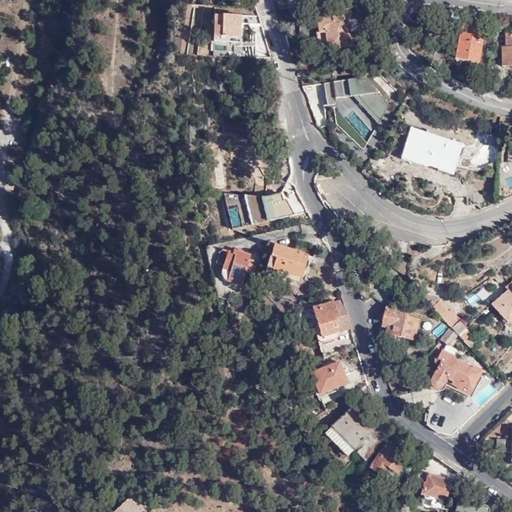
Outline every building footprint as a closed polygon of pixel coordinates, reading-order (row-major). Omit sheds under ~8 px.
[(334,10),(335,17),(316,19),(318,53),(353,51),(353,38),(350,38),(349,22),(352,21),(351,9),(334,10)] [(214,15),(213,36),(240,37),(240,16),(214,15)] [(479,63),(484,29),(461,26),(456,59),(479,63)] [(286,32),(292,48),(304,43),(299,28),(286,32)] [(505,47),(502,47),(502,66),(511,65),(511,33),(506,33),(505,47)] [(367,121),(382,118),(375,75),(323,84),(326,106),(337,104),(339,114),(365,109),(367,121)] [(445,140),(443,145),(421,140),(422,135),(405,131),(400,156),(439,165),(438,171),(453,174),(459,143),(445,140)] [(231,232),(291,216),(283,188),(224,203),(231,232)] [(273,245),(270,256),(276,258),(272,268),(300,276),(307,255),(273,245)] [(241,286),(250,255),(234,250),(232,254),(222,250),(219,252),(215,264),(222,267),(222,274),(222,276),(225,281),(241,286)] [(276,258),(270,256),(266,266),(272,268),(276,258)] [(406,274),(406,273),(393,265),(373,296),(387,304),(384,309),(382,315),(380,332),(385,334),(384,338),(396,340),(397,337),(413,341),(418,320),(395,313),(397,304),(389,301),(406,274)] [(511,280),(506,286),(509,289),(492,304),(507,320),(511,321),(511,320),(511,280)] [(322,343),(335,339),(339,333),(351,330),(342,299),(333,301),(312,307),(317,323),(314,329),(317,340),(322,343)] [(232,321),(239,318),(235,302),(227,300),(232,321)] [(440,305),(434,311),(440,317),(442,320),(448,314),(440,305)] [(442,320),(450,328),(452,330),(460,323),(449,312),(448,314),(442,320)] [(438,338),(440,339),(450,328),(442,320),(440,317),(437,321),(441,325),(442,325),(447,329),(438,338)] [(452,330),(458,336),(466,329),(460,323),(452,330)] [(450,328),(440,339),(448,347),(458,337),(458,336),(452,330),(450,328)] [(460,339),(471,350),(473,348),(470,344),(469,344),(466,341),(468,339),(465,335),(460,339)] [(471,391),(481,370),(471,365),(469,367),(452,358),(454,356),(441,349),(437,358),(440,359),(430,379),(430,383),(438,387),(442,385),(445,378),(451,380),(450,384),(460,389),(462,386),(471,391)] [(346,382),(338,361),(325,367),(324,364),(319,366),(320,369),(309,373),(318,394),(346,382)] [(365,424),(350,408),(324,433),(346,456),(369,434),(363,427),(365,424)] [(439,416),(436,432),(449,435),(452,418),(439,416)] [(511,426),(511,439),(496,439),(496,451),(510,451),(510,466),(511,465),(511,426)] [(384,445),(393,451),(398,443),(389,437),(384,445)] [(403,458),(393,451),(384,445),(369,467),(379,473),(385,466),(396,473),(401,465),(399,464),(403,458)] [(425,465),(433,454),(420,446),(414,463),(417,465),(419,461),(425,465)] [(445,498),(448,481),(435,478),(435,476),(417,472),(413,486),(421,489),(421,490),(423,491),(422,498),(420,505),(442,510),(445,498)] [(494,511),(502,501),(482,488),(476,498),(483,503),(481,506),(457,501),(455,511),(457,511),(494,511)] [(131,495),(112,511),(135,511),(141,507),(131,495)]
